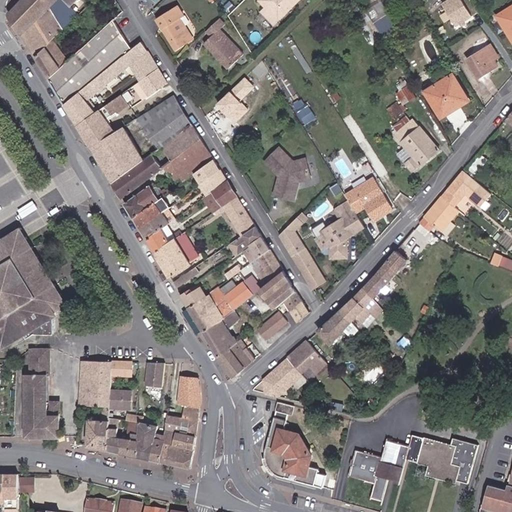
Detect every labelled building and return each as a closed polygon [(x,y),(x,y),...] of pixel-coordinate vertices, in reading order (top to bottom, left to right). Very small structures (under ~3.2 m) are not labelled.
[(23,0),(10,14),(36,57),(49,44),(80,15),(73,7),(66,0),(23,0)] [(264,7),(277,19),(296,0),(257,0),(258,0),(264,7)] [(469,17),(458,0),(448,0),(440,5),(454,27),(469,17)] [(271,25),(277,19),(264,7),(259,12),(271,25)] [(511,7),(496,18),(511,42),(511,7)] [(182,16),(176,8),(169,12),(165,15),(155,21),(174,52),(190,41),(177,20),(182,16)] [(388,14),(373,27),(383,42),(400,27),(388,14)] [(218,18),(205,31),(209,35),(202,43),(227,68),(241,53),(218,29),(223,24),(218,18)] [(61,69),(50,80),(65,104),(136,46),(123,32),(113,21),(61,69)] [(136,46),(65,104),(78,126),(96,113),(87,99),(137,59),(147,76),(158,69),(141,42),(136,46)] [(49,44),(36,57),(50,80),(61,69),(48,52),(53,48),(49,44)] [(495,68),(492,62),(489,58),(494,55),(489,47),(466,62),(477,80),(495,68)] [(148,96),(167,83),(158,69),(147,76),(134,86),(140,96),(146,92),(148,96)] [(467,99),(449,71),(424,87),(442,115),(467,99)] [(400,94),(412,95),(413,87),(400,86),(400,94)] [(148,96),(146,92),(140,96),(142,101),(148,96)] [(96,113),(78,126),(92,148),(126,126),(124,123),(115,129),(106,116),(127,102),(125,99),(127,98),(124,93),(96,113)] [(126,126),(92,148),(114,183),(193,124),(174,95),(126,126)] [(308,96),(297,101),(306,123),(318,118),(308,96)] [(398,110),(389,114),(392,119),(400,113),(398,110)] [(404,148),(397,154),(403,161),(411,171),(419,165),(420,166),(438,151),(412,120),(398,132),(396,130),(392,133),(404,148)] [(193,124),(114,183),(123,198),(162,168),(201,139),(193,124)] [(201,139),(162,168),(163,170),(172,183),(176,180),(180,185),(195,173),(214,159),(201,139)] [(293,163),(279,149),(265,163),(281,179),(280,183),(279,182),(276,195),(295,200),(300,182),(311,179),(305,160),(293,163)] [(222,170),(214,159),(195,173),(202,184),(222,170)] [(228,181),(222,170),(202,184),(208,195),(228,181)] [(464,171),(442,196),(450,203),(454,199),(457,202),(464,194),(467,196),(478,184),(479,183),(464,171)] [(392,209),(372,177),(357,185),(345,193),(355,209),(364,205),(374,221),(392,209)] [(238,196),(228,181),(208,195),(203,198),(213,213),(217,211),(238,196)] [(152,184),(126,203),(135,218),(147,209),(164,197),(168,193),(166,192),(165,193),(163,191),(159,194),(152,184)] [(490,195),(478,184),(467,196),(480,207),(490,195)] [(256,226),(238,196),(217,211),(219,213),(226,209),(243,235),(256,226)] [(423,219),(432,228),(435,225),(442,231),(460,211),(454,206),(450,203),(442,196),(423,219)] [(147,209),(135,218),(141,229),(163,213),(171,207),(164,197),(147,209)] [(341,218),(320,231),(322,235),(316,239),(322,249),(328,245),(330,248),(331,259),(347,258),(346,238),(364,227),(347,200),(334,207),(341,218)] [(163,213),(141,229),(148,239),(166,227),(170,224),(163,213)] [(309,219),(303,213),(279,235),(287,246),(293,256),(306,248),(295,232),(309,219)] [(423,219),(415,228),(425,235),(430,231),(432,228),(423,219)] [(262,236),(256,226),(243,235),(233,242),(240,251),(249,245),(262,236)] [(28,253),(32,256),(36,259),(42,267),(45,274),(47,282),(48,292),(51,291),(57,302),(54,303),(59,311),(64,308),(71,304),(41,256),(28,236),(22,227),(0,240),(0,248),(1,249),(8,247),(8,245),(18,239),(24,249),(23,250),(28,253)] [(166,227),(148,239),(156,252),(181,235),(178,231),(172,236),(166,227)] [(181,235),(156,252),(171,277),(191,264),(177,242),(186,236),(184,233),(181,235)] [(269,248),(262,236),(249,245),(250,246),(257,256),(269,248)] [(0,335),(20,336),(35,326),(37,331),(37,333),(56,334),(59,311),(54,303),(57,302),(51,291),(48,292),(47,282),(45,274),(42,267),(36,259),(32,256),(28,253),(23,250),(24,249),(18,239),(8,245),(8,247),(1,249),(0,248),(0,335)] [(269,248),(257,256),(251,261),(254,266),(261,261),(270,275),(267,277),(270,281),(283,270),(269,248)] [(397,250),(364,289),(373,299),(389,282),(408,261),(397,250)] [(496,252),(491,264),(499,267),(504,255),(496,252)] [(194,268),(174,282),(177,287),(197,274),(194,268)] [(270,281),(262,286),(276,308),(284,301),(296,291),(283,270),(270,281)] [(206,294),(190,306),(204,330),(233,308),(238,305),(251,294),(242,281),(229,290),(224,281),(206,294)] [(198,282),(181,294),(190,306),(206,294),(198,282)] [(355,299),(342,311),(352,322),(373,299),(364,289),(355,299)] [(284,301),(298,323),(310,313),(296,291),(284,301)] [(233,308),(204,330),(220,356),(236,342),(232,336),(226,341),(221,335),(241,321),(233,308)] [(276,308),(255,325),(255,326),(264,336),(285,318),(276,308)] [(352,322),(342,311),(337,315),(319,331),(331,344),(344,330),(352,322)] [(360,330),(352,322),(344,330),(351,338),(360,330)] [(3,346),(20,336),(0,335),(0,343),(1,343),(3,346)] [(236,342),(220,356),(226,365),(234,377),(256,359),(240,338),(236,342)] [(308,341),(295,353),(304,364),(298,369),(303,374),(311,366),(317,373),(328,363),(308,341)] [(50,361),(49,350),(31,349),(31,360),(46,361),(50,361)] [(289,358),(298,369),(304,364),(295,353),(289,358)] [(289,358),(282,364),(293,375),(298,369),(289,358)] [(46,361),(31,360),(32,376),(27,376),(27,414),(29,414),(29,437),(44,437),(46,361)] [(50,376),(50,361),(46,361),(44,437),(60,437),(60,403),(51,403),(51,417),(47,417),(47,376),(50,376)] [(112,362),(81,362),(80,404),(103,405),(110,406),(111,390),(112,375),(112,362)] [(130,362),(112,362),(112,375),(130,375),(130,362)] [(162,387),(165,363),(149,363),(146,385),(162,387)] [(264,380),(266,393),(281,396),(303,374),(298,369),(293,375),(282,364),(264,380)] [(186,379),(181,378),(177,406),(183,406),(186,379)] [(191,408),(200,408),(202,399),(201,392),(199,381),(186,379),(183,406),(191,408)] [(132,391),(111,390),(110,406),(110,407),(131,408),(132,391)] [(295,406),(279,402),(277,411),(289,414),(293,415),(295,406)] [(110,406),(103,405),(102,420),(93,419),(93,415),(89,415),(87,446),(108,450),(109,421),(110,417),(110,410),(110,407),(110,406)] [(143,417),(110,410),(110,417),(123,420),(131,421),(139,423),(137,456),(151,460),(155,435),(157,426),(143,423),(143,417)] [(289,414),(277,411),(276,417),(288,420),(289,414)] [(181,430),(197,433),(200,414),(190,412),(190,420),(182,419),(181,430)] [(162,444),(159,461),(176,465),(179,449),(180,434),(181,430),(182,419),(175,418),(166,416),(164,430),(176,432),(174,447),(162,444)] [(288,420),(276,417),(275,417),(273,425),(273,430),(267,451),(267,459),(268,463),(270,467),(274,471),(278,474),(282,476),(295,480),(295,481),(315,486),(319,470),(309,467),(312,456),(299,434),(286,430),(288,420)] [(109,421),(108,450),(121,453),(121,438),(116,437),(117,423),(109,421)] [(121,438),(121,453),(137,456),(139,423),(131,421),(130,440),(121,438)] [(155,435),(151,460),(159,461),(162,444),(174,447),(176,432),(164,430),(163,436),(155,435)] [(179,449),(176,465),(190,468),(195,450),(196,436),(180,434),(179,449)] [(411,435),(409,445),(405,459),(427,465),(426,472),(455,479),(467,483),(478,444),(453,437),(450,445),(411,435)] [(388,479),(400,482),(402,472),(405,459),(409,445),(386,439),(382,456),(357,449),(354,459),(351,458),(350,464),(352,465),(350,475),(375,482),(371,498),(382,501),(388,479)] [(405,459),(402,472),(454,486),(455,479),(426,472),(427,465),(405,459)] [(511,511),(511,465),(509,474),(507,473),(505,480),(509,482),(508,486),(505,485),(504,490),(486,485),(478,511),(511,511)] [(18,510),(18,474),(5,474),(5,504),(5,510),(18,510)] [(111,511),(113,504),(106,502),(106,501),(96,499),(96,501),(87,499),(85,511),(111,511)] [(138,511),(139,505),(121,501),(119,511),(138,511)]
